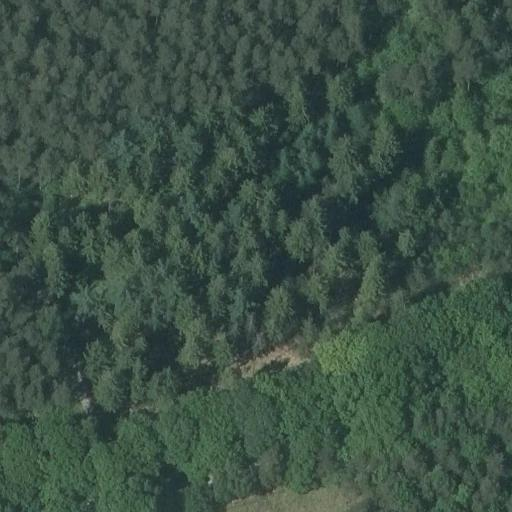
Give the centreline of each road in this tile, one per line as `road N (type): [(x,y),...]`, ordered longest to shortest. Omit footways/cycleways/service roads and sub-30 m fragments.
road 1 (track): [(511,326),(170,448),(103,446),(43,299),(0,247)]
road 2 (tertiary): [(83,511),(511,379)]
